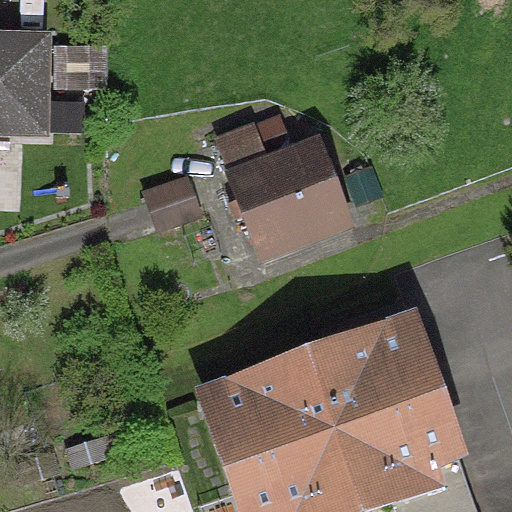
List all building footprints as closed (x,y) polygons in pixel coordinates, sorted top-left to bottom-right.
[(52,31),(0,30),(0,135),(49,137),(49,133),(50,102),(52,31)] [(107,45),(56,46),(56,90),(106,89),(107,45)] [(86,102),(50,102),(49,133),(85,131),(86,102)] [(255,122),(213,138),(261,264),(357,228),(321,134),(293,144),(282,115),(256,124),(255,122)] [(373,165),(345,175),(357,207),(384,197),(373,165)] [(191,175),(143,191),(157,233),(205,217),(191,175)] [(417,307),(195,384),(239,511),(373,511),(449,486),(442,465),(469,455),(417,307)]
